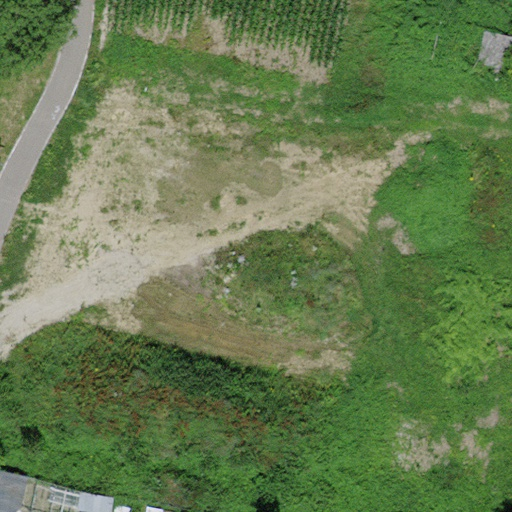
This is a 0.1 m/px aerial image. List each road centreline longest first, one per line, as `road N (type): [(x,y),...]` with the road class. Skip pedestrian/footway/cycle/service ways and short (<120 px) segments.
road 1 (primary): [(511,200),(257,181),(0,142)]
road 2 (track): [(0,125),(105,0)]
